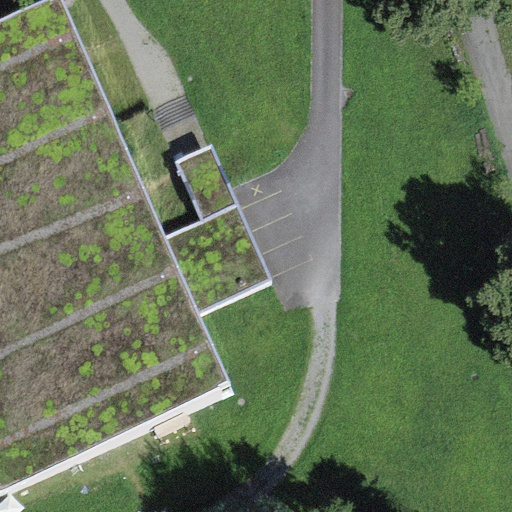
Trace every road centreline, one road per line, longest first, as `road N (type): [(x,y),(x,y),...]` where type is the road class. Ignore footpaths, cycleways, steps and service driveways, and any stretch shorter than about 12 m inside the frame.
road 1 (track): [(318,182),(330,247),(318,389),(295,443),(263,486),(227,511)]
road 2 (residential): [(474,0),(511,116)]
